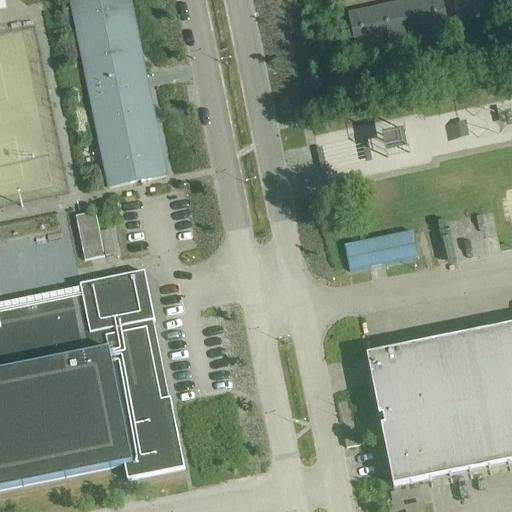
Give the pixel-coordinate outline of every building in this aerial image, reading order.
[(70,0),(109,191),(166,180),(129,0),(70,0)] [(428,0),(349,17),(356,51),(448,32),(441,0),(428,0)] [(77,223),(86,267),(105,263),(97,219),(77,223)] [(345,249),(350,275),(419,261),(414,235),(345,249)] [(0,317),(0,491),(126,467),(129,482),(184,471),(171,405),(170,405),(154,327),(156,327),(146,277),(79,290),(81,298),(75,299),(74,297),(21,307),(22,314),(0,318),(0,317)] [(381,429),(394,490),(511,465),(511,329),(367,359),(380,419),(383,419),(385,428),(381,429)]
